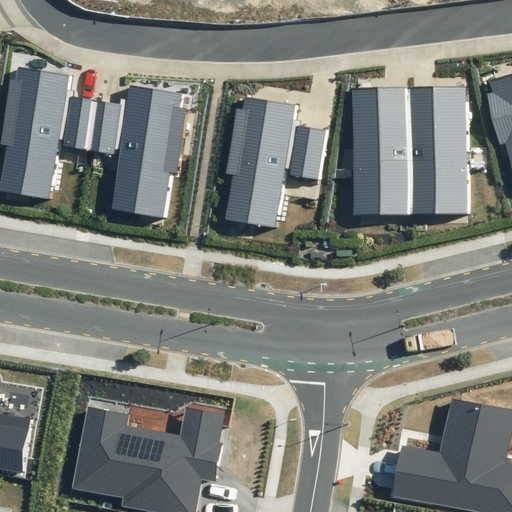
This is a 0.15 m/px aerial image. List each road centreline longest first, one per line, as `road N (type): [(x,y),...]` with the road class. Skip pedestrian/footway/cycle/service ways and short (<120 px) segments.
road 1 (residential): [(39,0),(80,29),(227,43),(511,12)]
road 2 (tertiary): [(0,265),(331,315)]
road 3 (tertiary): [(327,352),(0,306)]
road 4 (tertiary): [(511,316),(327,352)]
road 5 (tertiary): [(331,315),(511,282)]
road 6 (residential): [(327,352),(311,511)]
